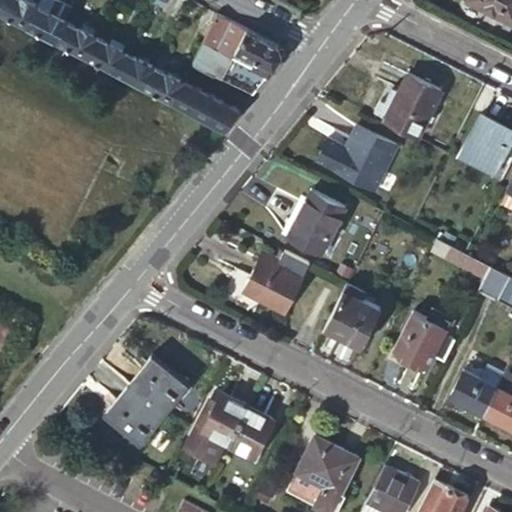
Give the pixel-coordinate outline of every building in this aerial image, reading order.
[(1,0),(0,2),(0,11),(29,26),(39,3),(33,0),(1,0)] [(67,17),(73,7),(59,0),(53,0),(50,9),(67,17)] [(162,12),(167,0),(150,0),(148,5),(162,12)] [(511,0),(471,0),(511,20),(511,0)] [(39,3),(29,26),(56,40),(67,17),(50,9),(39,3)] [(281,42),(219,11),(196,55),(221,68),(228,53),(234,56),(237,51),(257,60),(258,58),(274,66),(284,54),(281,42)] [(67,17),(56,40),(86,55),(96,35),(98,32),(81,23),(79,27),(70,22),(71,19),(67,17)] [(96,35),(86,55),(115,70),(125,50),(126,48),(110,40),(108,42),(96,35)] [(125,50),(115,70),(144,85),(155,65),(156,63),(140,54),(139,57),(125,50)] [(237,51),(234,56),(254,67),(257,60),(237,51)] [(174,100),(225,126),(235,115),(226,111),(226,110),(205,100),(221,68),(196,55),(185,77),(174,100)] [(144,85),(174,100),(185,77),(170,70),(168,72),(155,65),(144,85)] [(385,119),(416,135),(439,88),(409,72),(400,89),(387,116),(385,119)] [(387,116),(400,89),(396,88),(389,101),(382,98),(376,110),(387,116)] [(511,141),(511,127),(481,112),(460,155),(496,173),(511,141)] [(345,143),(326,134),(316,156),(375,185),(397,141),(356,121),(345,143)] [(187,160),(179,156),(174,168),(182,172),(187,160)] [(344,205),(311,188),(289,232),(322,250),(344,205)] [(466,251),(437,237),(432,248),(469,268),(475,256),(466,251)] [(286,307),(310,260),(285,248),(281,257),(264,248),(251,274),(257,277),(251,290),(286,307)] [(491,265),(475,256),(469,268),(485,276),(491,265)] [(503,289),(511,275),(491,265),(485,276),(478,290),(498,300),(503,289)] [(244,286),(251,290),(257,277),(251,274),(244,286)] [(511,275),(503,289),(511,292),(511,275)] [(347,280),(326,324),(343,332),(340,338),(358,347),(379,304),(362,295),(364,289),(347,280)] [(433,351),(444,357),(457,331),(448,326),(452,316),(434,307),(429,316),(414,308),(395,346),(427,363),(433,351)] [(129,380),(165,410),(187,382),(152,353),(129,380)] [(450,393),(484,410),(497,384),(464,367),(450,393)] [(497,384),(484,410),(511,425),(511,372),(505,368),(497,384)] [(138,443),(165,410),(129,380),(102,412),(138,443)] [(229,439),(247,403),(222,390),(215,402),(209,399),(185,445),(217,461),(229,439)] [(247,403),(229,439),(255,452),(273,416),(247,403)] [(326,444),(313,437),(284,492),(323,511),(334,511),(344,492),(340,489),(358,453),(329,438),(326,444)] [(402,511),(419,480),(385,462),(367,498),(384,507),(393,511),(402,511)] [(459,511),(469,493),(435,475),(416,511),(459,511)] [(213,511),(215,511),(187,496),(178,511),(213,511)] [(371,511),(381,511),(384,507),(367,498),(362,507),(371,511)] [(508,511),(491,503),(486,511),(508,511)]
